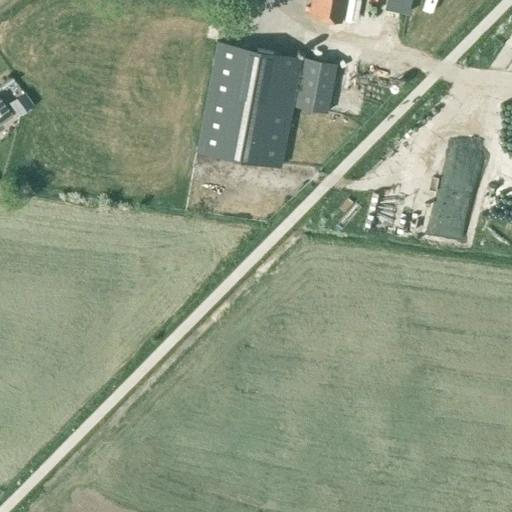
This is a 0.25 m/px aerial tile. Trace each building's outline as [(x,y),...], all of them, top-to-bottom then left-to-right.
[(310,0),(308,14),(340,20),(344,0),(310,0)] [(386,0),(385,8),(407,13),(409,0),(386,0)] [(279,166),(299,56),(216,41),(196,150),(279,166)] [(326,113),(335,63),(302,56),(293,106),(326,113)] [(33,104),(24,90),(8,102),(17,115),(33,104)] [(0,122),(11,115),(0,99),(0,122)]
